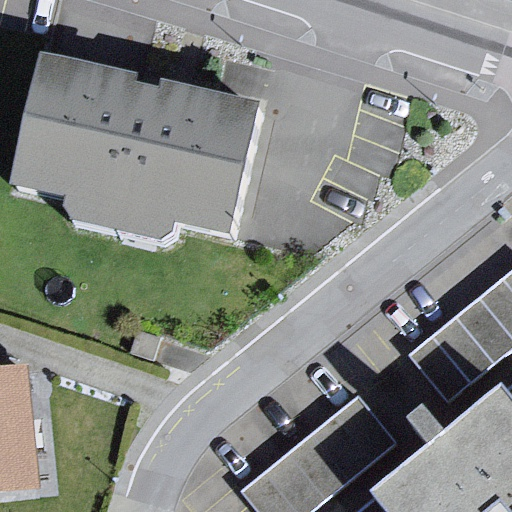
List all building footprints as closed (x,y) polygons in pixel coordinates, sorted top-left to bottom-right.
[(44,65),(14,195),(67,207),(62,228),(161,250),(166,230),(236,246),(266,116),(165,92),(163,101),(139,96),(141,87),(44,65)] [(511,281),(411,360),(446,405),(511,354),(511,281)] [(39,380),(0,383),(0,504),(51,500),(39,380)] [(449,457),(379,511),(511,511),(511,402),(464,441),(453,427),(436,440),(449,457)] [(367,403),(247,500),(256,511),(328,511),(405,451),(367,403)]
